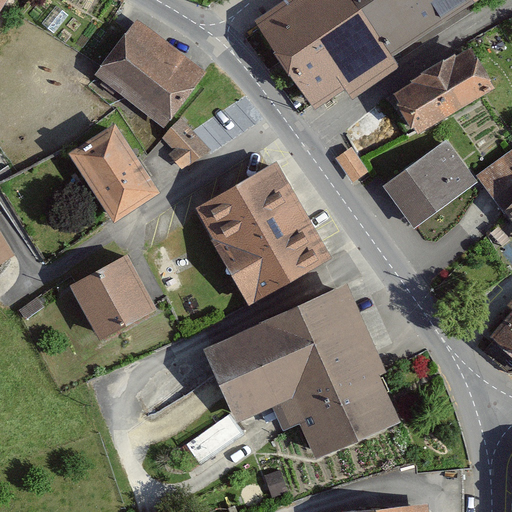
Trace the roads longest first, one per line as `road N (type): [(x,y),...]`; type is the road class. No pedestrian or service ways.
road 1 (residential): [(286,121),(0,309)]
road 2 (residential): [(301,142),(511,2)]
road 3 (tertiary): [(448,339),(301,142)]
